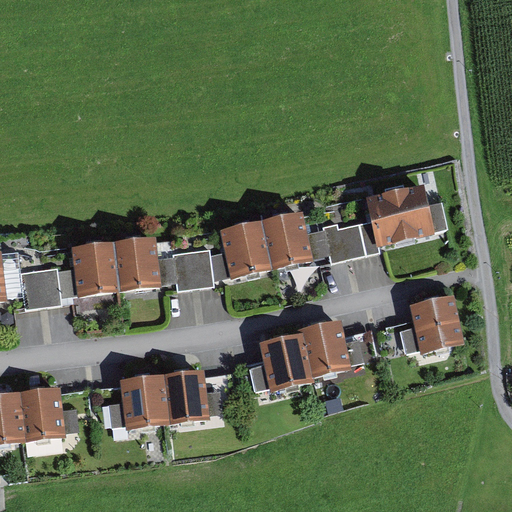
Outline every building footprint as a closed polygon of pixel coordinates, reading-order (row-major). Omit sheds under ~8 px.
[(419,204),(359,216),(369,266),(428,254),(419,204)] [(294,234),(214,250),(224,298),(304,282),(294,234)] [(148,259),(65,269),(70,317),(154,307),(148,259)] [(30,307),(66,305),(64,268),(28,270),(30,307)] [(458,362),(448,317),(404,327),(414,372),(458,362)] [(346,390),(333,342),(254,362),(267,411),(346,390)] [(199,439),(192,390),(112,401),(119,449),(199,439)] [(0,465),(58,458),(52,406),(0,413),(0,465)]
